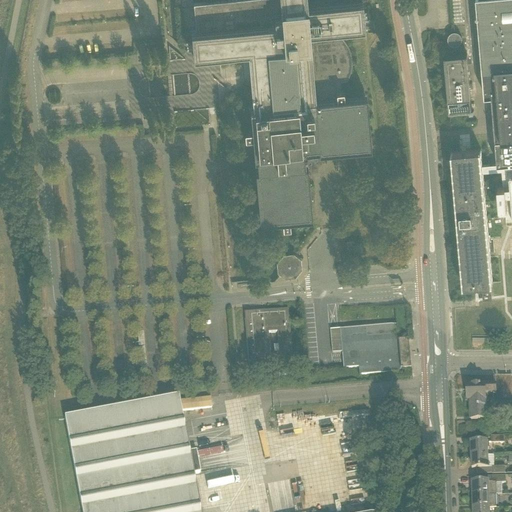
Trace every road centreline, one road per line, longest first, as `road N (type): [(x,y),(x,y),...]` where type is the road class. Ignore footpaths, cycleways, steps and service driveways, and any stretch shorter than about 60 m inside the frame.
road 1 (tertiary): [(438,364),(425,136),(405,0)]
road 2 (unclassified): [(51,511),(22,353),(22,265),(0,181)]
road 3 (tertiary): [(444,511),(438,364)]
